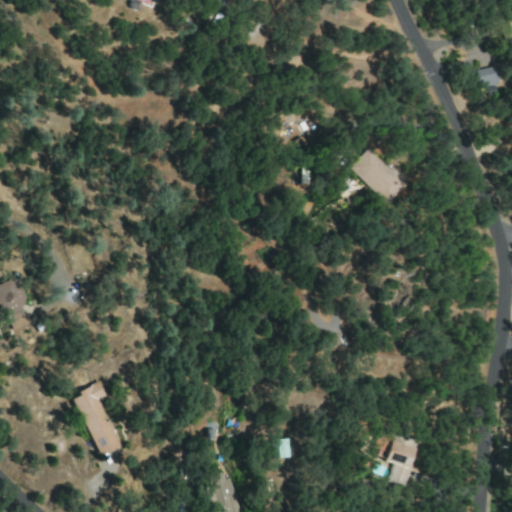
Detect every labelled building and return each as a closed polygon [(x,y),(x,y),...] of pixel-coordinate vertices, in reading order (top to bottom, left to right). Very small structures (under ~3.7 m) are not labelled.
[(478,89),(498,84),(493,66),(473,71),(478,89)] [(380,203),(397,187),(361,150),(345,166),(380,203)] [(0,312),(14,317),(24,289),(0,280),(0,312)] [(117,447),(97,399),(105,396),(99,382),(69,395),(95,456),(117,447)] [(384,461),(390,437),(377,433),(374,448),(378,449),(376,458),(384,461)] [(412,448),(389,441),(383,461),(393,463),(387,483),(395,485),(400,468),(406,470),(412,448)]
